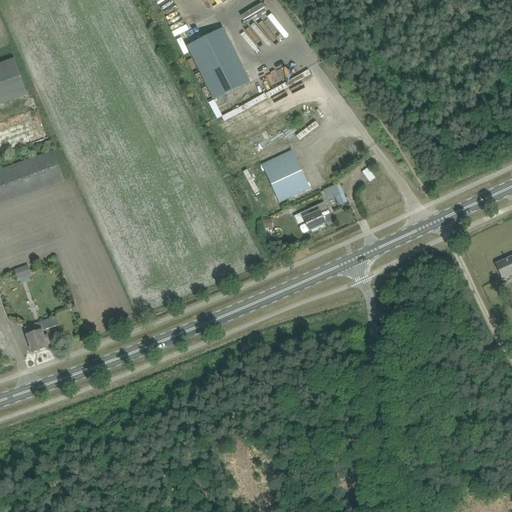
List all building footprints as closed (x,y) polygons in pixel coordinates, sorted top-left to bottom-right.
[(203,39),(187,47),(214,100),(251,82),(224,28),(203,39)] [(284,47),(267,63),(271,68),(278,61),(283,67),(280,70),(282,72),(288,66),(285,62),(292,55),(284,47)] [(14,59),(0,64),(0,106),(28,96),(14,59)] [(316,121),(297,137),(300,140),(319,125),(316,121)] [(45,142),(49,152),(0,170),(0,204),(64,181),(53,151),(54,150),(50,141),(45,142)] [(280,203),(310,189),(292,151),(262,165),(280,203)] [(250,169),(244,172),(255,193),(260,190),(250,169)] [(372,173),(366,177),(370,182),(375,178),(372,173)] [(340,184),(337,185),(330,188),(324,190),(328,198),(333,195),(338,206),(348,202),(340,184)] [(309,210),(311,215),(304,219),(310,231),(326,224),(323,217),(330,214),(324,203),(309,210)] [(274,228),(273,219),(263,220),(264,231),(268,231),(268,228),(274,228)] [(511,257),(497,264),(501,273),(504,279),(511,275),(511,257)] [(16,269),(20,281),(34,276),(30,264),(16,269)] [(56,317),(25,328),(28,336),(33,353),(48,348),(42,331),(59,325),(56,317)]
